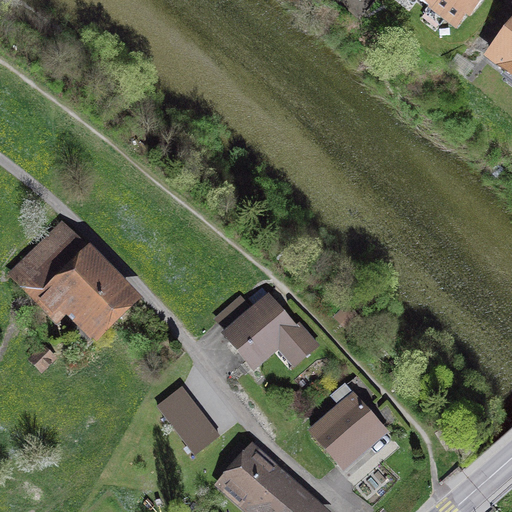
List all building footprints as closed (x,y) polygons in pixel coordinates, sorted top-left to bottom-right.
[(419,0),(430,8),(433,5),(457,26),(468,11),(470,13),(479,4),(481,0),(419,0)] [(511,30),(491,58),(511,74),(511,30)] [(130,299),(60,228),(13,273),(57,319),(70,306),(96,332),(130,299)] [(269,298),(225,336),(253,369),(278,346),(295,366),(316,348),(298,327),(296,329),(269,298)] [(195,453),(222,433),(183,382),(156,402),(195,453)] [(342,409),(313,435),(342,468),(384,432),(354,398),(358,395),(348,384),(332,398),(342,409)] [(260,511),(314,511),(251,455),(227,483),(260,511)]
